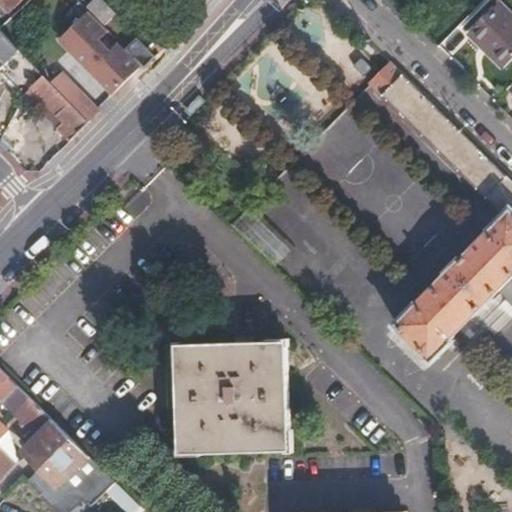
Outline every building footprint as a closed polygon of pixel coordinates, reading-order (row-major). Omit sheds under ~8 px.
[(2,0),(12,9),(21,0),(2,0)] [(96,14),(90,8),(82,0),(61,0),(85,24),(96,14)] [(117,12),(105,0),(98,0),(90,8),(96,14),(105,23),(117,12)] [(511,16),(498,2),(467,32),(503,68),(511,59),(511,16)] [(47,75),(1,27),(0,27),(0,71),(25,97),(27,95),(47,75)] [(99,39),(91,31),(73,48),(91,67),(94,64),(91,60),(95,56),(89,49),(99,39)] [(146,66),(156,55),(139,37),(128,47),(146,66)] [(91,67),(90,69),(113,93),(140,68),(116,42),(108,49),(99,39),(89,49),(95,56),(91,60),(94,64),(91,67)] [(473,147),(448,122),(411,86),(390,64),(369,85),(409,124),(485,199),(492,192),(505,179),(473,147)] [(70,141),(90,122),(69,99),(47,75),(27,95),(39,106),(40,105),(45,99),(66,122),(60,126),(58,129),(70,141)] [(102,110),(80,89),(69,99),(90,122),(102,110)] [(66,122),(45,99),(40,105),(60,126),(66,122)] [(312,145),(368,197),(391,173),(335,121),(312,145)] [(292,250),(250,206),(231,225),(275,269),(292,250)] [(471,325),(511,283),(511,212),(509,209),(473,246),(392,326),(430,365),(471,325)] [(291,344),(179,348),(185,455),(296,450),(291,344)] [(0,479),(17,463),(8,435),(0,426),(0,379),(6,386),(13,379),(0,367),(0,479)] [(54,420),(20,387),(3,403),(33,433),(29,437),(33,441),(54,420)] [(113,477),(54,420),(33,441),(25,449),(37,462),(34,465),(44,475),(34,485),(52,503),(54,501),(87,498),(90,501),(113,477)] [(94,505),(117,481),(113,477),(90,501),(94,505)]
